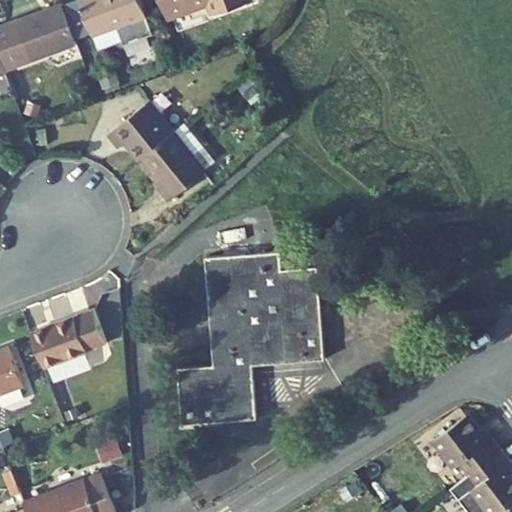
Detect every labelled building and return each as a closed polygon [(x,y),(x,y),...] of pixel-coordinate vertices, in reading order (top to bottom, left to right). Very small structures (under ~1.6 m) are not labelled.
[(141,0),(80,0),(93,36),(94,35),(100,49),(123,40),(125,45),(154,34),(141,0)] [(249,0),(162,0),(168,15),(210,1),(214,13),(250,1),(249,0)] [(0,24),(0,50),(6,67),(77,41),(62,2),(0,24)] [(120,82),(117,72),(101,77),(104,87),(120,82)] [(253,76),(240,86),(249,98),(263,88),(253,76)] [(173,131),(175,130),(151,100),(115,129),(110,133),(121,145),(126,142),(139,158),(142,156),(173,131)] [(29,101),(25,111),(38,115),(42,106),(29,101)] [(175,130),(173,131),(205,170),(216,161),(185,122),(175,130)] [(47,127),(39,128),(40,144),(47,144),(47,127)] [(205,170),(173,131),(142,156),(163,182),(159,186),(170,199),(205,171),(205,170)] [(215,365),(179,367),(183,423),(257,417),(253,364),(325,358),(318,266),(283,269),(282,252),(207,257),(215,365)] [(107,343),(94,308),(32,332),(45,366),(107,343)] [(0,391),(24,383),(10,346),(0,349),(0,391)] [(81,406),(65,412),(68,421),(89,414),(86,406),(81,407),(81,406)] [(455,467),(464,479),(502,449),(494,438),(489,441),(482,432),(469,415),(435,441),(455,467)] [(6,421),(0,422),(0,435),(10,432),(6,421)] [(489,441),(494,438),(486,428),(482,432),(489,441)] [(104,459),(124,453),(117,432),(97,438),(104,459)] [(502,449),(464,479),(451,489),(469,511),(499,511),(511,502),(511,470),(507,464),(511,461),(502,449)] [(13,469),(7,471),(15,493),(21,491),(13,469)] [(25,500),(28,507),(29,511),(116,511),(102,472),(25,500)] [(511,511),(511,502),(499,511),(511,511)]
